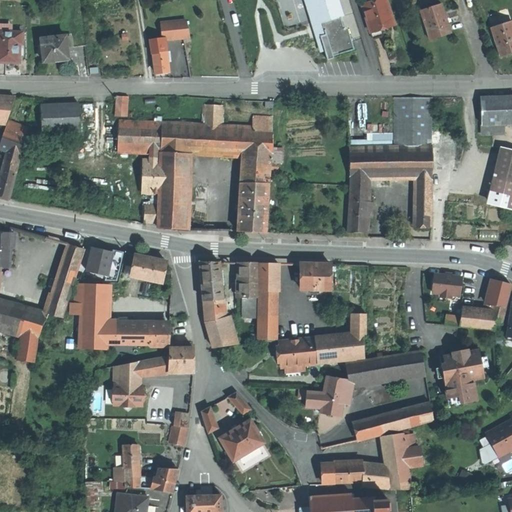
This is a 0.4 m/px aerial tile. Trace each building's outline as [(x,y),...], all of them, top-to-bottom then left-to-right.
[(303,0),(311,26),(345,15),(340,0),(303,0)] [(395,25),(387,0),(375,0),(374,0),(366,3),(363,4),(371,32),(372,32),(382,29),(388,27),(395,25)] [(443,3),(422,10),(431,40),(442,36),(452,33),(443,3)] [(321,23),(312,26),(313,30),(323,61),(335,58),(355,52),(352,41),(347,26),(343,27),(340,17),(321,23)] [(511,21),(492,28),(502,57),(511,53),(511,21)] [(189,22),(180,23),(181,38),(190,37),(189,22)] [(180,23),(162,25),(164,38),(164,40),(181,38),(180,23)] [(20,63),(20,53),(21,45),(23,45),(23,44),(24,33),(5,32),(6,24),(0,24),(0,62),(8,63),(20,63)] [(384,36),(382,29),(372,32),(374,39),(384,36)] [(66,36),(42,39),(44,62),(55,61),(56,63),(62,62),(69,61),(68,60),(69,60),(68,48),(73,48),(73,40),(66,40),(66,36)] [(149,40),(153,62),(154,62),(153,54),(167,53),(164,40),(164,38),(149,40)] [(153,54),(154,62),(156,73),(163,72),(170,72),(168,52),(167,53),(153,54)] [(129,97),(117,96),(115,115),(127,116),(129,97)] [(511,123),(511,96),(481,97),(481,125),(504,124),(511,123)] [(15,98),(0,97),(0,122),(6,123),(15,98)] [(396,97),(395,147),(403,147),(416,147),(430,146),(431,97),(396,97)] [(79,104),(41,106),(43,133),(80,131),(79,104)] [(204,105),(203,125),(223,126),(223,105),(204,105)] [(272,128),(273,118),(254,117),(254,127),(272,128)] [(20,156),(27,127),(19,124),(8,121),(4,132),(0,144),(0,149),(8,152),(20,156)] [(140,152),(142,122),(120,121),(118,151),(140,152)] [(161,153),(161,152),(161,123),(155,123),(142,122),(140,152),(150,153),(161,153)] [(271,148),(272,128),(254,127),(223,126),(203,125),(161,123),(161,152),(187,153),(242,156),(271,158),(271,148)] [(504,132),(504,124),(481,125),(482,132),(504,132)] [(430,146),(416,147),(403,147),(395,147),(350,148),(350,178),(367,178),(404,178),(416,177),(414,228),(431,228),(431,201),(432,146),(430,146)] [(271,158),(270,171),(278,172),(279,162),(282,162),(282,148),(271,148),(271,158)] [(511,149),(506,148),(495,191),(506,194),(503,207),(511,209),(511,149)] [(18,164),(20,156),(8,152),(5,160),(18,164)] [(160,162),(187,163),(187,153),(161,152),(161,153),(161,161),(160,162)] [(150,161),(161,161),(161,153),(150,153),(150,161)] [(269,183),(270,171),(271,158),(242,156),(240,183),(269,183)] [(16,169),(18,164),(5,160),(4,165),(16,169)] [(159,195),(160,162),(161,161),(150,161),(144,160),(143,194),(159,195)] [(158,223),(157,228),(184,230),(187,163),(160,162),(159,195),(158,207),(158,223)] [(0,197),(1,197),(9,199),(16,169),(4,165),(0,177),(0,197)] [(367,178),(350,178),(349,202),(369,202),(370,202),(367,178)] [(252,232),(266,233),(269,183),(240,183),(237,231),(252,232)] [(492,205),(503,207),(506,194),(495,191),(492,205)] [(369,202),(349,202),(348,233),(357,233),(367,234),(369,202)] [(145,222),(158,223),(158,207),(146,207),(145,222)] [(0,265),(10,266),(12,232),(11,232),(9,232),(1,232),(0,231),(0,265)] [(85,249),(84,249),(76,246),(67,244),(45,313),(48,314),(49,314),(63,319),(75,281),(83,256),(85,249)] [(93,248),(87,271),(106,276),(112,253),(102,251),(93,248)] [(164,273),(166,262),(135,256),(132,271),(131,275),(130,277),(139,279),(158,283),(162,284),(164,273)] [(222,299),(219,263),(199,262),(203,301),(222,299)] [(257,297),(257,263),(243,263),(243,297),(257,297)] [(276,280),(276,263),(267,263),(259,263),(259,280),(276,280)] [(331,290),(331,265),(315,264),(301,264),(301,269),(300,289),(313,290),(316,290),(331,290)] [(451,295),(459,296),(461,277),(447,276),(434,275),(432,293),(441,294),(440,298),(450,299),(451,295)] [(511,284),(489,277),(484,304),(495,306),(506,309),(511,284)] [(275,341),(276,280),(259,280),(258,341),(275,341)] [(108,350),(108,326),(109,301),(109,298),(110,285),(82,284),(81,304),(80,337),(79,349),(108,350)] [(243,317),(257,317),(257,310),(257,297),(243,297),(243,317)] [(38,337),(48,314),(45,313),(0,299),(0,325),(25,333),(38,337)] [(223,308),(222,299),(203,301),(204,311),(223,308)] [(68,337),(80,337),(81,304),(75,304),(75,303),(69,303),(68,337)] [(489,323),(494,324),(501,325),(506,309),(495,306),(493,309),(492,312),(489,323)] [(224,319),(223,308),(204,311),(205,323),(223,319),(224,319)] [(479,322),(482,309),(462,308),(460,318),(460,319),(479,322)] [(489,323),(492,312),(482,309),(479,322),(489,323)] [(366,327),(367,314),(352,314),(351,335),(362,334),(366,334),(366,327)] [(460,318),(447,316),(445,325),(459,327),(460,319),(460,318)] [(223,319),(205,323),(210,339),(228,336),(223,319)] [(231,345),(238,344),(232,319),(224,319),(223,319),(228,336),(231,345)] [(460,319),(459,327),(495,331),(494,324),(489,323),(479,322),(460,319)] [(34,362),(38,337),(25,333),(0,325),(0,331),(20,337),(17,360),(34,362)] [(121,345),(121,327),(108,326),(108,350),(110,350),(109,357),(119,357),(119,345),(121,345)] [(169,348),(169,347),(170,337),(170,328),(121,327),(121,345),(151,346),(151,347),(168,348),(169,348)] [(351,335),(315,339),(318,364),(365,359),(365,356),(362,334),(351,335)] [(213,348),(231,345),(228,336),(210,339),(213,348)] [(318,364),(315,339),(279,343),(280,350),(281,361),(282,368),(285,368),(304,366),(318,364)] [(192,346),(169,347),(169,348),(169,355),(168,372),(193,372),(193,359),(192,346)] [(459,354),(443,357),(444,364),(441,365),(447,399),(460,396),(461,404),(477,401),(473,380),(484,378),(479,350),(459,354)] [(424,373),(420,351),(401,354),(405,377),(424,373)] [(405,377),(401,354),(369,360),(373,382),(405,377)] [(168,372),(169,355),(155,357),(138,362),(137,374),(168,372)] [(373,382),(369,360),(345,364),(346,367),(348,379),(349,386),(353,386),(373,382)] [(137,374),(138,362),(120,365),(119,385),(137,385),(137,384),(137,374)] [(340,417),(344,397),(345,395),(344,394),(347,379),(327,376),(322,393),(320,409),(320,413),(340,417)] [(350,398),(353,386),(349,386),(348,379),(347,379),(344,394),(345,395),(344,397),(350,398)] [(119,385),(114,385),(114,405),(122,405),(127,411),(133,405),(141,406),(141,399),(145,396),(141,392),(141,389),(141,385),(137,385),(119,385)] [(306,399),(307,391),(300,391),(299,398),(306,399)] [(320,409),(322,393),(307,391),(306,399),(305,407),(311,408),(316,408),(320,409)] [(243,414),(251,409),(236,392),(228,397),(243,414)] [(434,421),(429,403),(353,422),(357,440),(434,421)] [(202,412),(208,434),(219,428),(211,407),(202,412)] [(187,428),(189,415),(176,413),(174,425),(187,428)] [(511,419),(485,434),(491,443),(495,452),(506,445),(509,451),(511,449),(511,413),(510,415),(511,419)] [(265,443),(251,419),(219,438),(227,451),(233,461),(265,443)] [(184,446),(188,428),(187,428),(174,425),(173,425),(169,443),(184,446)] [(403,433),(382,436),(385,454),(406,451),(404,435),(403,433)] [(414,433),(404,435),(406,451),(408,467),(432,464),(429,445),(416,447),(414,433)] [(506,445),(495,452),(491,443),(480,449),(482,462),(485,464),(509,451),(506,445)] [(139,455),(138,444),(123,444),(124,467),(140,467),(139,455)] [(406,451),(385,454),(386,465),(390,489),(412,490),(408,467),(406,451)] [(362,463),(322,464),(322,472),(322,483),(334,482),(363,481),(362,463)] [(386,465),(362,463),(363,481),(363,487),(390,489),(386,465)] [(140,476),(140,467),(124,467),(124,469),(125,481),(126,488),(141,488),(140,476)] [(125,481),(124,469),(115,469),(115,482),(124,481),(125,481)] [(175,481),(178,469),(159,469),(157,476),(155,488),(155,489),(172,493),(175,481)] [(155,488),(157,476),(140,476),(141,488),(155,488)] [(99,482),(86,482),(86,490),(96,490),(99,490),(99,482)] [(86,490),(87,505),(96,505),(96,490),(86,490)] [(146,511),(148,498),(147,498),(138,497),(119,494),(116,511),(146,511)] [(352,494),(310,496),(310,507),(306,507),(306,511),(389,511),(389,499),(375,500),(375,497),(352,498),(352,494)] [(203,496),(187,496),(186,511),(222,511),(222,495),(203,496)]
